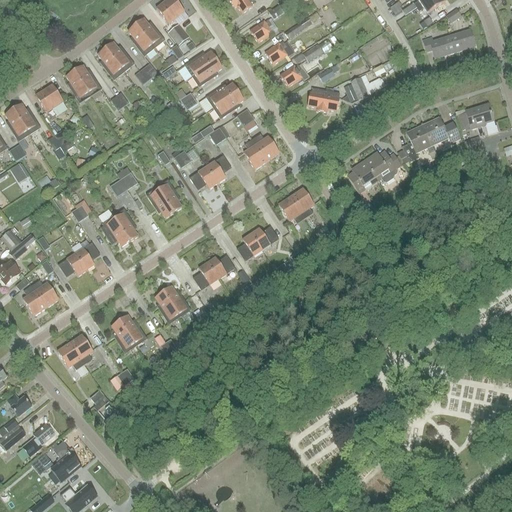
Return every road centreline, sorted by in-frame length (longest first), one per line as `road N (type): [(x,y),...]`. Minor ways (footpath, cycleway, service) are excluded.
road 1 (track): [(162,474),(511,229)]
road 2 (residential): [(18,351),(305,160)]
road 3 (residential): [(501,61),(408,91),(305,160)]
road 4 (residential): [(305,160),(198,0)]
road 5 (tertiary): [(139,490),(18,351)]
road 6 (residential): [(404,304),(305,160)]
